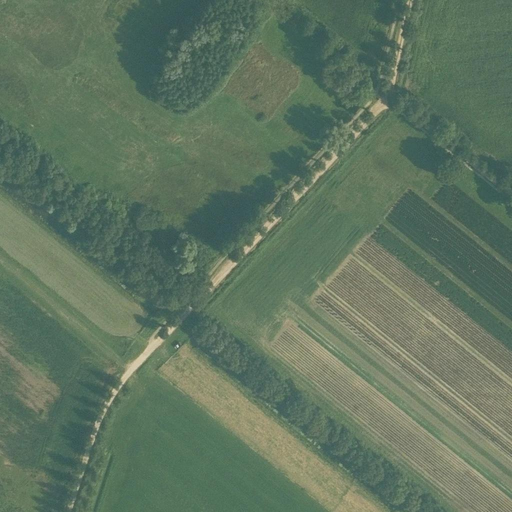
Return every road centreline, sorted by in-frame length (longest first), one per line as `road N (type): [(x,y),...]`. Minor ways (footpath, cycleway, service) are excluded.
road 1 (track): [(149,351),(387,95)]
road 2 (unclassified): [(66,511),(100,414),(149,351)]
road 3 (track): [(387,95),(511,194)]
